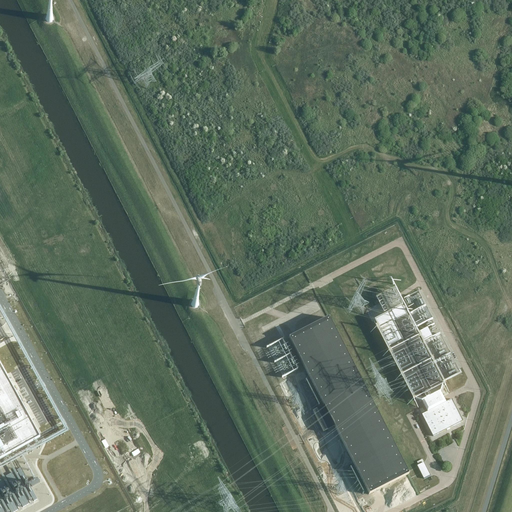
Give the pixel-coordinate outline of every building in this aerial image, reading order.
[(390,315),(376,322),(416,404),(421,401),(427,413),(422,416),(433,438),(463,422),(453,401),(446,405),(439,392),(444,390),(432,367),(422,347),(412,329),(393,291),(381,297),(390,315)] [(418,327),(434,319),(420,291),(405,298),(410,309),(416,307),(418,310),(411,313),(418,327)] [(328,318),(289,338),(309,377),(324,406),(314,411),(312,412),(323,432),(334,427),(347,452),(369,495),(409,474),(328,318)] [(425,342),(433,338),(429,329),(420,333),(425,342)] [(282,372),(284,376),(298,370),(295,362),(294,361),(295,360),(293,356),(291,353),(289,350),(288,350),(284,340),(269,346),(269,348),(275,354),(270,358),(275,363),(277,361),(280,365),(279,365),(281,368),(280,368),(282,372)] [(0,460),(40,438),(20,402),(23,401),(22,401),(20,402),(18,398),(0,365),(0,460)] [(417,466),(424,479),(431,476),(424,463),(417,466)] [(20,468),(17,470),(25,485),(28,483),(20,468)] [(13,473),(6,476),(14,491),(21,487),(13,473)] [(38,477),(29,482),(32,487),(40,482),(38,477)] [(2,479),(0,479),(0,492),(2,497),(5,495),(10,493),(2,479)] [(29,485),(26,487),(34,501),(37,499),(29,485)] [(22,489),(15,493),(23,508),(30,504),(22,489)] [(11,495),(4,499),(10,511),(14,511),(19,510),(11,495)]
